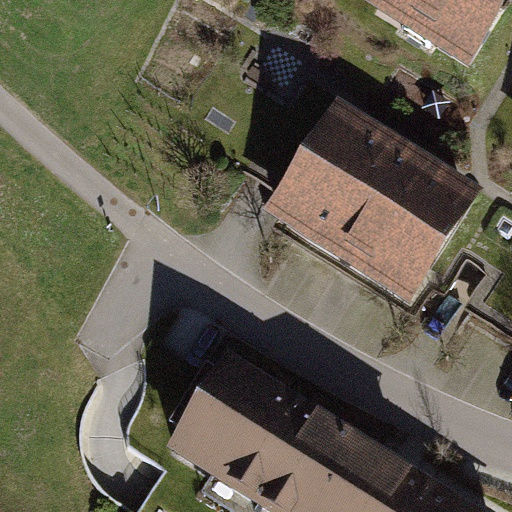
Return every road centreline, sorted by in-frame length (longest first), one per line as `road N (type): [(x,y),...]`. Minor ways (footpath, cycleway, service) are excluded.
road 1 (residential): [(143,226),(321,353),(511,442)]
road 2 (unclassified): [(0,104),(143,226)]
